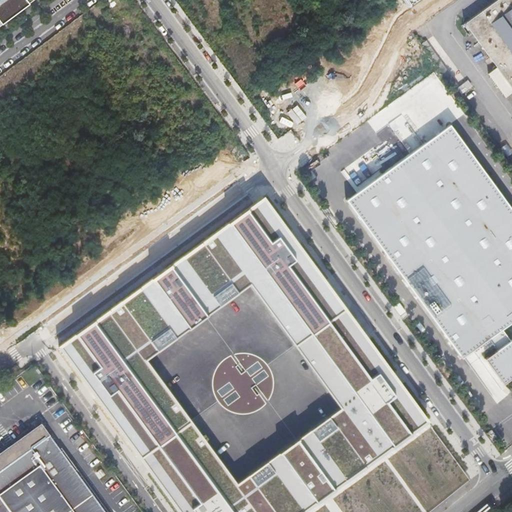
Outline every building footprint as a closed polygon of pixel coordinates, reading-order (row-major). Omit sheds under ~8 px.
[(0,0),(0,22),(29,0),(0,0)] [(511,0),(492,0),(464,21),(497,67),(505,77),(511,87),(511,0)] [(461,77),(464,75),(451,57),(448,59),(461,77)] [(438,66),(439,68),(453,87),(459,83),(444,62),(438,66)] [(498,82),(505,77),(497,67),(491,72),(498,82)] [(488,361),(505,385),(511,380),(511,211),(450,125),(347,200),(464,360),(491,340),(500,352),(488,361)] [(140,457),(190,420),(147,361),(252,285),(305,358),(355,321),(265,198),(59,347),(140,457)] [(190,420),(140,457),(146,464),(179,511),(302,511),(430,419),(360,328),(355,321),(305,358),(308,363),(340,407),(236,482),(201,434),(198,430),(190,420)] [(103,511),(41,426),(0,454),(0,511),(103,511)] [(493,433),(501,443),(505,440),(498,429),(493,433)]
